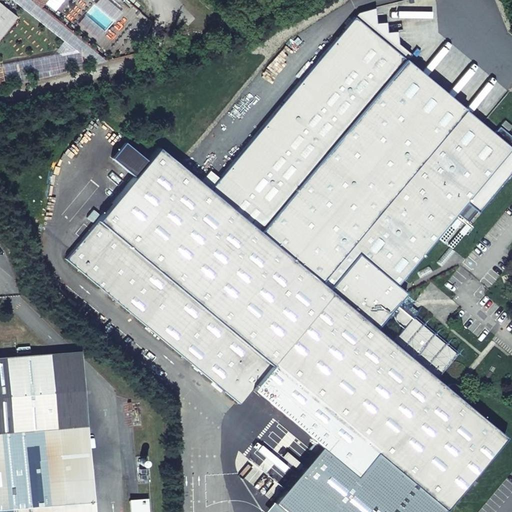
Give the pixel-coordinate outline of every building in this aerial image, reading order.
[(264,511),(442,511),(491,454),(504,438),(458,398),(461,395),(460,390),(454,385),(449,385),(446,389),(435,380),(456,355),(413,318),(415,315),(409,310),(415,302),(396,287),(456,215),(466,204),(511,148),(511,138),(499,128),(494,135),(354,17),(209,190),(157,147),(146,160),(133,176),(64,259),(239,405),(251,390),(283,418),(318,447),(264,511)] [(133,176),(146,160),(124,142),(111,157),(133,176)] [(466,204),(456,215),(467,223),(476,212),(466,204)] [(48,354),(61,504),(76,502),(76,511),(92,511),(85,427),(79,352),(48,354)] [(61,504),(48,354),(0,358),(0,511),(76,511),(76,502),(61,504)] [(145,511),(145,499),(128,500),(129,511),(145,511)]
